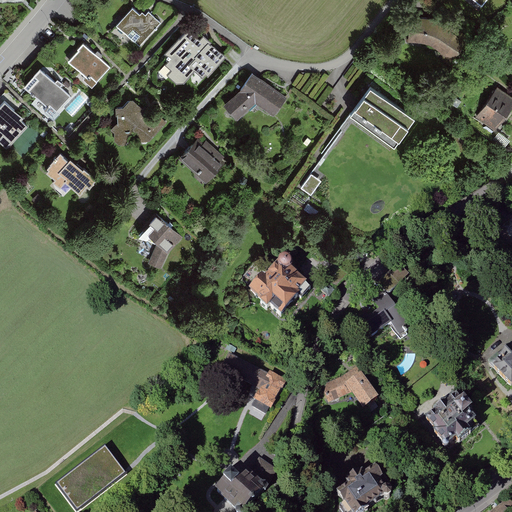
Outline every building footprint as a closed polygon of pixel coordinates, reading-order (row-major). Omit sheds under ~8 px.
[(130,8),(114,26),(140,47),(160,24),(147,13),(145,16),(141,12),(139,15),(130,8)] [(425,17),(404,17),(407,45),(429,45),(451,61),(463,41),(444,26),(425,17)] [(203,82),(225,56),(202,34),(197,39),(186,31),(166,54),(171,59),(161,71),(175,84),(186,84),(194,75),(203,82)] [(110,69),(81,44),(65,62),(94,87),(110,69)] [(36,68),(21,85),(53,114),(69,97),(36,68)] [(249,71),(220,105),(235,120),(252,104),(273,118),(287,98),(249,71)] [(413,115),(364,80),(342,111),(390,146),(413,115)] [(511,105),(511,98),(495,87),(474,119),(494,132),(511,105)] [(150,141),(167,123),(156,112),(149,120),(142,113),(146,110),(130,96),(115,112),(115,125),(108,132),(125,150),(136,139),(144,143),(150,141)] [(22,118),(2,99),(0,101),(0,145),(4,149),(25,128),(18,121),(22,118)] [(226,160),(195,136),(177,158),(208,183),(226,160)] [(66,159),(56,151),(41,169),(59,183),(63,179),(84,196),(98,180),(68,157),(66,159)] [(313,172),(303,186),(313,193),(322,179),(313,172)] [(182,237),(154,210),(133,234),(141,239),(137,252),(148,256),(145,264),(160,271),(168,253),(182,237)] [(268,259),(241,292),(274,319),(301,286),(268,259)] [(376,308),(353,323),(364,341),(386,326),(398,343),(411,334),(386,297),(374,305),(376,308)] [(511,353),(493,371),(511,391),(511,353)] [(356,367),(319,388),(329,406),(349,394),(358,409),(375,400),(356,367)] [(265,415),(280,381),(251,368),(242,388),(254,393),(248,408),(265,415)] [(459,397),(425,421),(448,453),(482,429),(459,397)] [(105,445),(54,483),(75,511),(76,511),(127,475),(105,445)] [(242,468),(216,493),(234,511),(244,511),(265,492),(242,468)] [(377,470),(336,495),(346,511),(374,511),(395,499),(377,470)]
